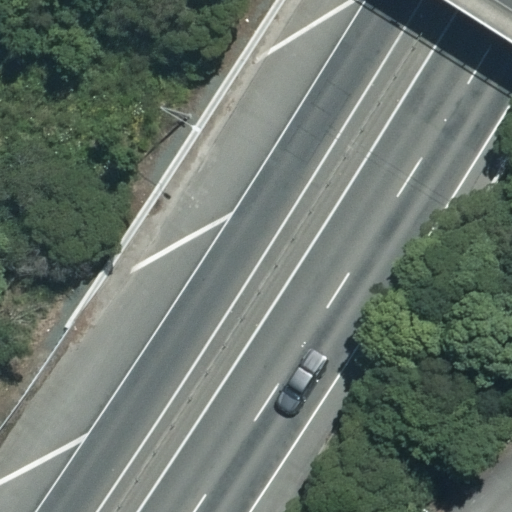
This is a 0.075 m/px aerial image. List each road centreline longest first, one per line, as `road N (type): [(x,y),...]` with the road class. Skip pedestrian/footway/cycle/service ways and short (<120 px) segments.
road 1 (trunk): [(53,511),(374,0)]
road 2 (trunk): [(501,0),(180,511)]
